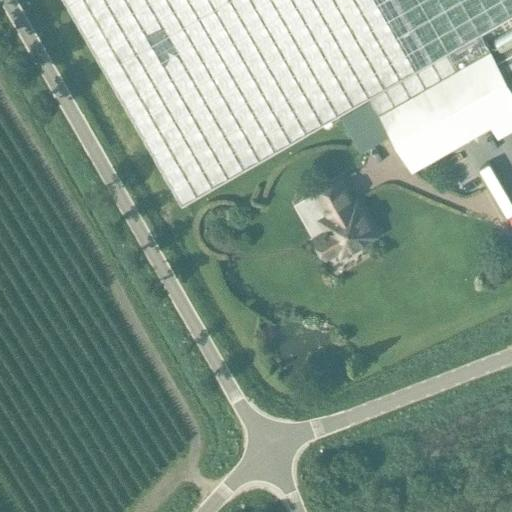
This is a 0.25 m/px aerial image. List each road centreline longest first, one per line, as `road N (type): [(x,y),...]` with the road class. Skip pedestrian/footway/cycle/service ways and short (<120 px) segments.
road 1 (unclassified): [(269,448),(10,0)]
road 2 (unclassified): [(511,357),(269,448)]
